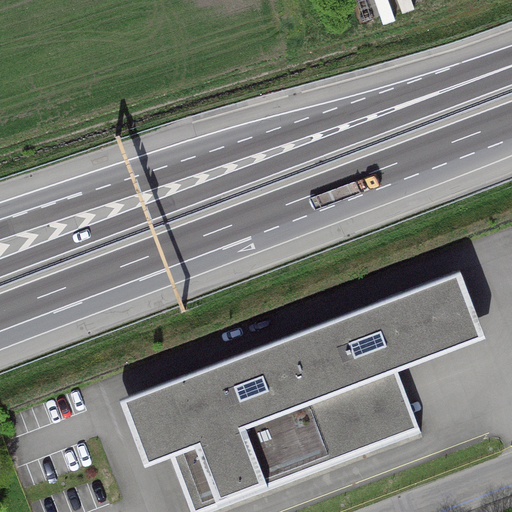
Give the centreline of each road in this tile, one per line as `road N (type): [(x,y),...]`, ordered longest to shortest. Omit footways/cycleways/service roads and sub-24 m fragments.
road 1 (motorway): [(0,312),(511,118)]
road 2 (motorway): [(511,75),(0,268)]
road 3 (motorway): [(511,53),(77,194)]
